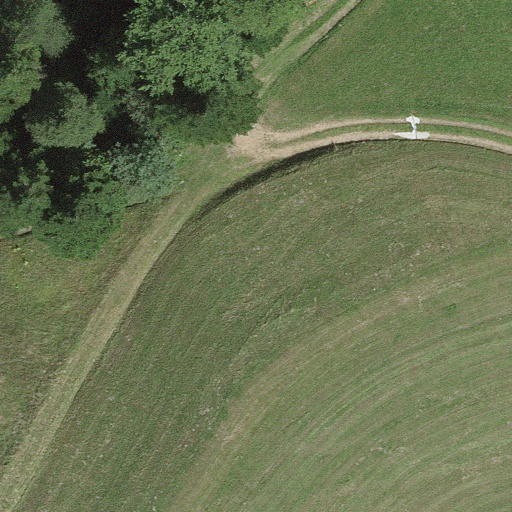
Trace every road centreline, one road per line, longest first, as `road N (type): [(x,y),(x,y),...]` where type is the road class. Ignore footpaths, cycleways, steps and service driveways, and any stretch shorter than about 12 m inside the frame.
road 1 (track): [(354,0),(266,74),(248,115),(258,141),(285,151),(399,130),(511,145)]
road 2 (track): [(0,229),(285,151)]
